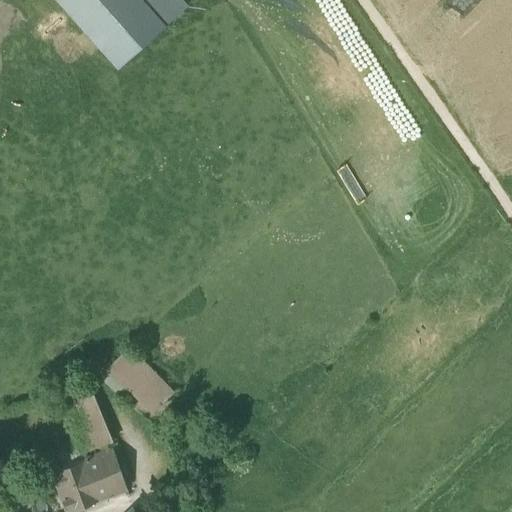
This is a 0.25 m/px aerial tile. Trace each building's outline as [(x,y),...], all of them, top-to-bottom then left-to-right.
[(61,0),(118,64),(163,24),(141,0),(61,0)] [(175,0),(141,0),(163,24),(182,7),(175,0)] [(109,366),(143,401),(162,382),(127,347),(109,366)] [(58,415),(77,461),(79,460),(112,447),(101,414),(86,378),(59,388),(68,411),(58,415)] [(143,401),(154,411),(172,393),(162,382),(143,401)] [(112,447),(79,460),(87,479),(81,481),(90,503),(127,488),(112,447)] [(66,511),(68,511),(90,503),(81,481),(87,479),(79,460),(77,461),(52,472),(66,511)]
